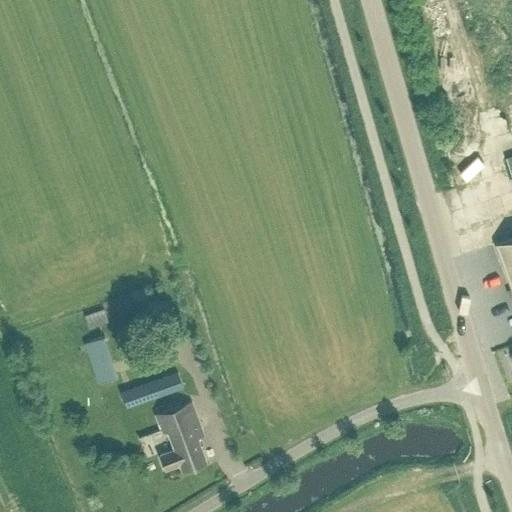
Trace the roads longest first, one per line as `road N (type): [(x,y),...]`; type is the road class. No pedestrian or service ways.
road 1 (tertiary): [(480,380),(371,0)]
road 2 (unclassified): [(195,511),(361,417),(480,380)]
